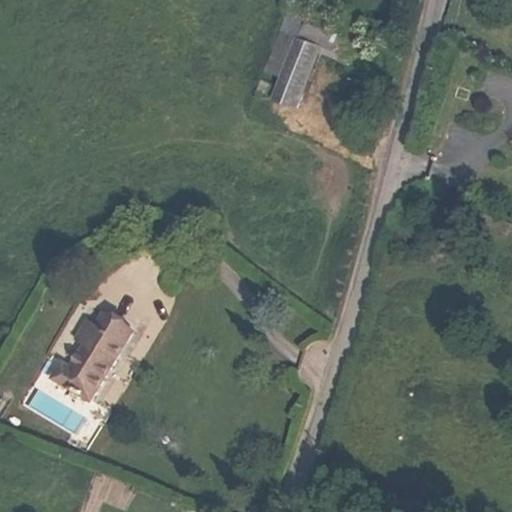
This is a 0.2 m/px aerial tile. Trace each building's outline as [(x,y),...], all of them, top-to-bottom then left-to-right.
[(300,41),(310,16),(295,11),(272,70),(286,75),(300,41)] [(362,36),(310,16),(300,41),(323,50),(352,61),(362,36)] [(323,50),(300,41),(286,75),(276,100),(298,109),(323,50)] [(92,328),(79,350),(84,352),(71,375),(61,369),(51,385),(88,407),(129,340),(103,323),(97,332),(92,328)] [(74,347),(79,350),(92,328),(87,325),(74,347)]
